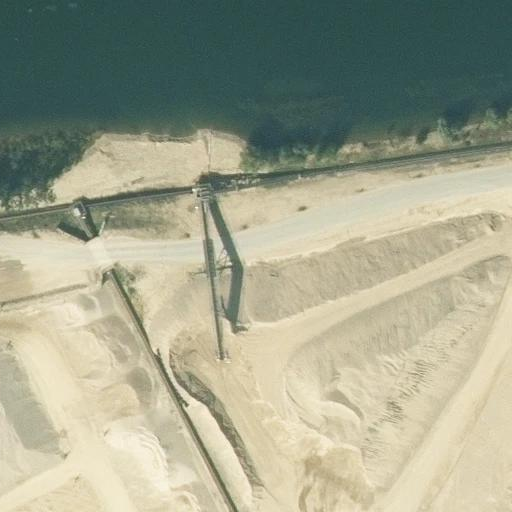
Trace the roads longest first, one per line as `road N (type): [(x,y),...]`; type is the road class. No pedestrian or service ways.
road 1 (track): [(511,168),(401,186),(218,252),(0,250)]
road 2 (unknown): [(98,451),(48,349),(0,323)]
